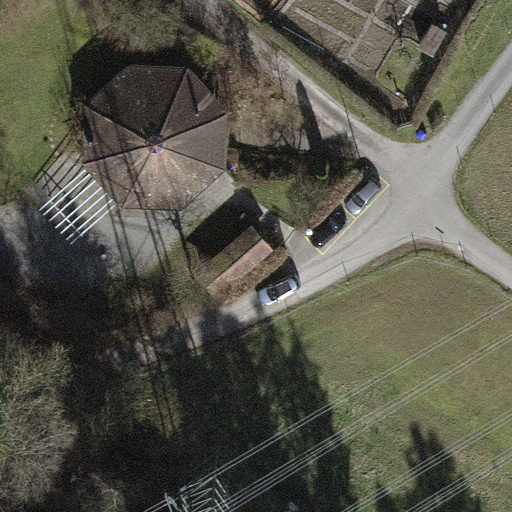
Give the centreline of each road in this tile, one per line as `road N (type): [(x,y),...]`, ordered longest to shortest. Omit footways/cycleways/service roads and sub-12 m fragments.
road 1 (track): [(0,412),(260,306),(323,269),(412,186)]
road 2 (track): [(192,0),(412,186)]
road 3 (track): [(412,186),(511,67)]
road 4 (track): [(412,186),(511,273)]
